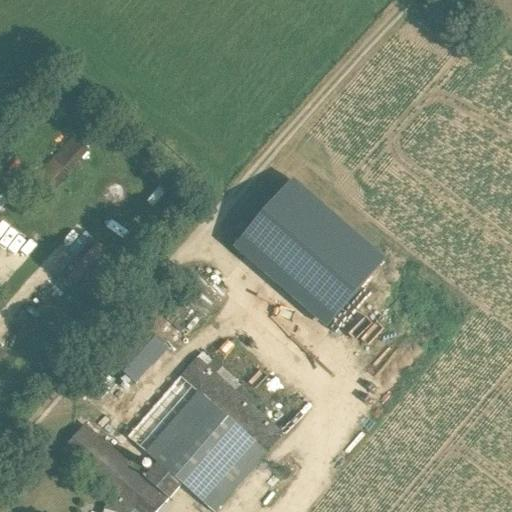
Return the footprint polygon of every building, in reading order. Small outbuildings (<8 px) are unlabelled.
[(56,185),(90,154),(75,136),(40,168),(56,185)] [(324,310),(235,230),(182,290),(271,370),(324,310)] [(37,249),(9,286),(18,293),(46,256),(37,249)] [(197,358),(127,437),(158,464),(150,473),(134,460),(130,464),(85,424),(60,453),(126,511),(157,511),(181,485),(212,511),(216,511),(284,435),(197,358)] [(71,471),(63,457),(51,464),(59,478),(71,471)]
